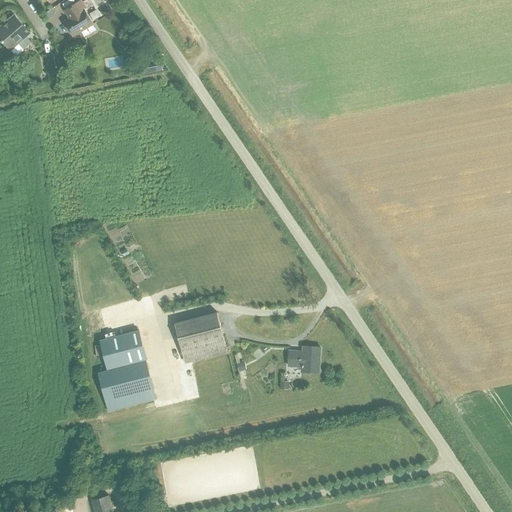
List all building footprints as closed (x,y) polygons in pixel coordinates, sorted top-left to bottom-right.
[(66,9),(65,10),(70,18),(64,22),(73,36),(94,24),(85,9),(87,8),(82,0),(80,0),(76,3),(74,0),(68,0),(63,4),(66,9)] [(0,28),(0,37),(11,50),(30,33),(15,15),(7,21),(8,22),(0,28)] [(45,55),(48,69),(56,67),(53,53),(45,55)] [(186,286),(168,291),(170,297),(188,292),(186,286)] [(175,323),(185,361),(228,350),(218,312),(175,323)] [(98,372),(108,411),(157,399),(139,330),(100,340),(108,370),(98,372)] [(289,351),(289,366),(302,367),(302,372),(312,372),(312,369),(319,370),(320,355),(321,347),(315,347),(308,346),(308,352),(289,351)] [(187,392),(194,390),(190,369),(182,370),(187,392)] [(278,387),(286,387),(286,379),(278,379),(278,387)] [(92,498),(95,511),(113,511),(109,494),(92,498)]
